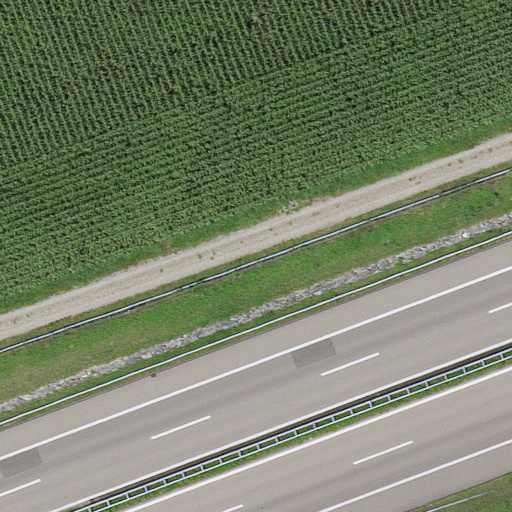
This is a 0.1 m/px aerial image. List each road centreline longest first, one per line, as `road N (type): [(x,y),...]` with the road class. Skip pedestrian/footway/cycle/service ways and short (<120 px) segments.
road 1 (motorway): [(511,307),(0,497)]
road 2 (track): [(0,337),(511,153)]
road 3 (motorway): [(232,511),(511,407)]
